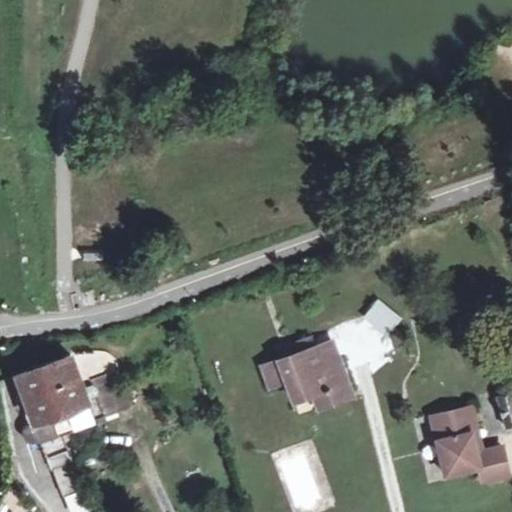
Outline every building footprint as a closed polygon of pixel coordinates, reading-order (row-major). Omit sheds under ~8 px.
[(104,249),(83,250),(83,256),(83,262),(104,261),(104,249)] [(366,315),(389,333),(403,317),(380,298),(366,315)] [(282,359),(315,347),(311,338),(279,349),(282,359)] [(294,399),(318,390),(326,388),(331,402),(352,394),(332,340),(315,347),(282,359),(261,366),(269,386),(287,380),(294,399)] [(73,353),(98,420),(133,406),(117,364),(114,360),(109,355),(100,352),(73,353)] [(98,420),(73,353),(3,379),(21,430),(26,428),(26,438),(34,445),(41,442),(59,435),(98,420)] [(326,388),(318,390),(323,405),(331,402),(326,388)] [(511,423),(511,390),(510,391),(511,395),(498,399),(507,425),(511,423)] [(473,407),(467,408),(477,454),(483,453),(473,407)] [(467,408),(432,416),(446,475),(479,468),(482,482),(509,476),(503,448),(483,453),(477,454),(467,408)] [(59,435),(41,442),(47,459),(52,470),(60,466),(70,462),(59,435)] [(52,470),(47,459),(38,462),(53,500),(71,493),(60,466),(52,470)]
